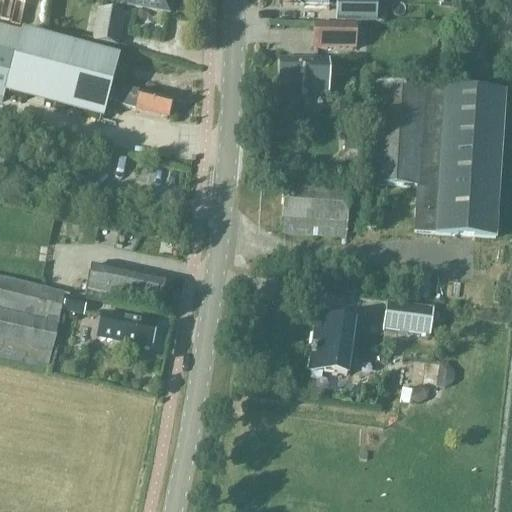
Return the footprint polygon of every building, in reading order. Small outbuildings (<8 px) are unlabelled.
[(122,0),(121,6),(168,15),(171,0),(122,0)] [(281,0),(281,9),(304,9),(304,0),(281,0)] [(335,0),(335,24),(366,24),(366,28),(375,28),(375,23),(384,23),(384,0),(380,0),(335,0)] [(124,15),(96,11),(91,44),(118,48),(124,15)] [(491,17),(469,16),(468,29),(490,30),(491,17)] [(356,26),(312,26),(312,53),(355,53),(356,26)] [(107,103),(110,92),(118,59),(118,58),(0,29),(0,102),(2,103),(3,97),(102,121),(106,102),(107,103)] [(329,61),(277,60),(277,85),(306,86),(305,96),(328,97),(329,61)] [(494,240),(504,95),(376,86),(369,187),(416,189),(414,234),(434,236),(494,240)] [(170,101),(122,90),(121,95),(110,92),(107,103),(119,105),(118,107),(166,119),(170,101)] [(300,158),(282,157),(281,173),(299,174),(300,158)] [(367,193),(349,192),(350,186),(282,182),(280,215),(282,215),(280,237),(345,241),(346,219),(347,219),(349,202),(367,203),(367,193)] [(378,201),(367,200),(365,227),(375,228),(378,201)] [(59,230),(60,241),(112,241),(112,230),(59,230)] [(157,306),(162,280),(89,267),(84,293),(157,306)] [(0,278),(0,357),(47,368),(63,296),(40,287),(0,278)] [(85,304),(64,300),(61,313),(82,317),(85,304)] [(432,312),(386,305),(382,331),(428,338),(432,312)] [(157,327),(99,315),(94,341),(151,353),(157,327)] [(345,377),(353,324),(320,320),(319,332),(315,332),(312,349),(310,348),(309,356),(311,356),(309,372),(345,377)] [(439,363),(436,387),(444,389),(452,382),(453,373),(446,364),(439,363)] [(411,391),(409,400),(417,404),(426,399),(428,391),(420,387),(411,391)] [(348,388),(347,398),(356,399),(357,388),(348,388)]
